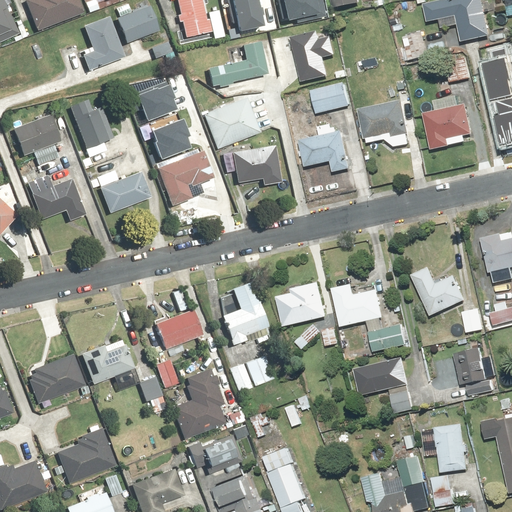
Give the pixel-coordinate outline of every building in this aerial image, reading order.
[(23,0),(22,0),(34,31),(82,13),(76,0),(23,0)] [(173,0),(177,15),(174,15),(176,23),(179,22),(182,37),(214,30),(211,18),(204,19),(199,0),(173,0)] [(224,0),(228,21),(235,20),(236,28),(259,24),(256,7),(247,9),(245,0),(224,0)] [(326,0),(305,0),(283,4),(288,32),(331,24),(326,0)] [(357,0),(330,0),(332,9),(358,4),(357,0)] [(480,0),(445,0),(423,5),(426,23),(438,20),(440,29),(458,26),(461,43),(489,38),(480,0)] [(0,41),(13,35),(0,5),(0,41)] [(146,6),(113,19),(123,44),(156,32),(146,6)] [(375,15),(354,18),(356,33),(377,30),(375,15)] [(106,16),(80,26),(90,51),(80,55),(86,71),(122,57),(106,16)] [(317,31),(290,37),(301,83),(328,77),(324,59),(335,56),(330,37),(319,40),(317,31)] [(423,33),(403,37),(409,62),(428,58),(423,33)] [(167,41),(151,47),(155,58),(171,52),(167,41)] [(205,69),(208,87),(216,85),(216,87),(230,84),(229,82),(264,75),(257,42),(239,46),(243,61),(205,69)] [(495,60),(480,64),(488,101),(511,95),(511,90),(503,49),(493,51),(495,60)] [(173,52),(165,55),(170,68),(178,65),(173,52)] [(470,79),(465,58),(445,63),(449,83),(470,79)] [(135,89),(146,119),(176,109),(166,78),(135,89)] [(345,84),(310,91),(316,115),(350,107),(345,84)] [(435,111),(422,114),(430,151),(465,143),(464,137),(472,135),(465,104),(458,106),(456,97),(433,102),(435,111)] [(244,98),(200,114),(214,149),(257,133),(244,98)] [(494,116),(501,147),(511,144),(511,99),(496,103),(499,115),(494,116)] [(85,100),(67,107),(86,158),(105,151),(101,142),(111,138),(99,107),(89,111),(85,100)] [(400,101),(357,109),(363,140),(367,140),(367,144),(384,141),(394,147),(394,148),(409,146),(400,101)] [(48,114),(10,128),(21,156),(31,152),(37,166),(57,159),(52,144),(59,142),(48,114)] [(148,127),(159,158),(190,147),(179,117),(148,127)] [(319,136),(298,141),(304,168),(330,162),(333,175),(350,171),(341,131),(336,133),(335,129),(331,130),(330,126),(318,129),(319,136)] [(273,146),(229,153),(234,184),(259,180),(259,186),(278,183),(273,146)] [(199,151),(155,168),(170,207),(193,199),(189,187),(209,180),(199,151)] [(112,171),(93,178),(94,179),(89,181),(91,188),(96,186),(106,214),(149,198),(140,172),(116,181),(112,171)] [(46,176),(25,183),(38,220),(63,212),(66,223),(82,218),(69,179),(49,186),(46,176)] [(0,201),(0,230),(15,214),(0,201)] [(500,234),(480,239),(488,275),(492,274),(494,285),(511,281),(511,274),(511,270),(511,269),(511,238),(502,241),(500,234)] [(428,268),(411,276),(430,318),(466,302),(454,277),(436,285),(428,268)] [(237,309),(219,316),(231,346),(270,331),(250,281),(229,289),(237,309)] [(291,293),(275,297),(283,328),(327,318),(318,283),(291,290),(291,293)] [(401,324),(384,329),(381,318),(383,318),(377,292),(354,297),(351,285),(332,289),(340,328),(366,322),(369,332),(368,332),(373,354),(406,345),(401,324)] [(511,308),(490,313),(493,326),(511,322),(511,308)] [(190,310),(152,324),(161,350),(200,335),(190,310)] [(479,310),(463,313),(467,334),(483,331),(479,310)] [(321,332),(314,325),(297,341),(304,348),(321,332)] [(335,328),(322,331),(325,348),(338,345),(335,328)] [(120,338),(78,354),(90,385),(132,370),(120,338)] [(481,349),(454,354),(460,386),(467,385),(469,397),(494,392),(492,381),(487,382),(481,349)] [(26,380),(35,404),(83,386),(71,354),(32,369),(33,374),(28,376),(29,379),(26,380)] [(264,355),(243,363),(252,387),(274,378),(264,355)] [(403,358),(353,370),(360,399),(390,392),(395,415),(416,410),(403,358)] [(167,360),(153,365),(162,389),(176,384),(167,360)] [(241,363),(227,369),(236,394),(251,388),(241,363)] [(170,407),(182,439),(223,424),(217,406),(222,404),(215,386),(217,385),(213,375),(211,376),(209,369),(184,378),(187,386),(184,387),(189,400),(170,407)] [(153,377),(136,383),(143,402),(159,396),(153,377)] [(0,418),(12,414),(3,390),(0,390),(0,418)] [(233,392),(222,397),(225,404),(228,411),(239,406),(233,392)] [(310,394),(299,397),(304,411),(314,407),(310,394)] [(296,403),(281,409),(288,429),(304,423),(296,403)] [(265,418),(264,414),(252,418),(260,437),(275,431),(269,416),(265,418)] [(497,419),(481,423),(484,441),(497,438),(509,495),(511,494),(511,418),(498,422),(497,419)] [(245,424),(232,429),(233,432),(237,442),(250,437),(245,424)] [(462,425),(432,429),(435,448),(438,448),(441,474),(468,471),(462,425)] [(76,444),(54,452),(67,483),(114,465),(100,428),(79,436),(80,438),(74,440),(76,444)] [(240,461),(229,434),(198,447),(196,443),(186,447),(194,469),(202,466),(205,475),(240,461)] [(302,511),(299,501),(306,499),(287,450),(264,459),(269,473),(267,474),(282,511),(302,511)] [(418,456),(397,461),(404,489),(425,483),(418,456)] [(3,464),(0,465),(0,508),(45,492),(33,461),(12,469),(10,465),(4,467),(3,464)] [(172,469),(129,485),(138,511),(161,511),(159,504),(182,496),(172,469)] [(381,473),(361,478),(368,503),(371,503),(373,511),(415,511),(410,490),(387,496),(381,473)] [(116,475),(105,479),(112,497),(123,493),(116,475)] [(246,477),(211,489),(219,510),(234,505),(236,511),(262,511),(258,499),(255,500),(246,477)] [(110,511),(103,492),(64,507),(65,511),(110,511)]
